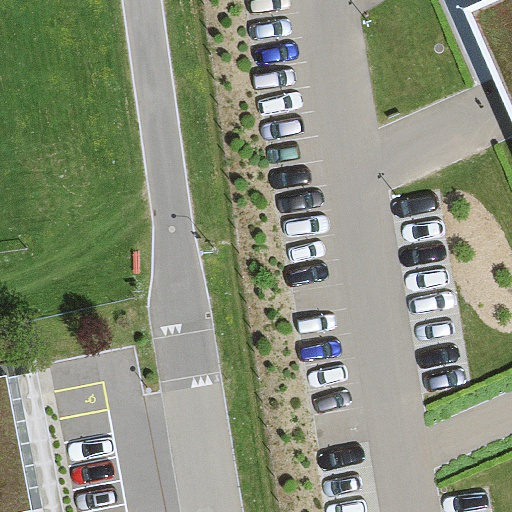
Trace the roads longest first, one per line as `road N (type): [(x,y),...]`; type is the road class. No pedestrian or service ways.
road 1 (residential): [(222,511),(141,0)]
road 2 (unknown): [(347,156),(511,85)]
